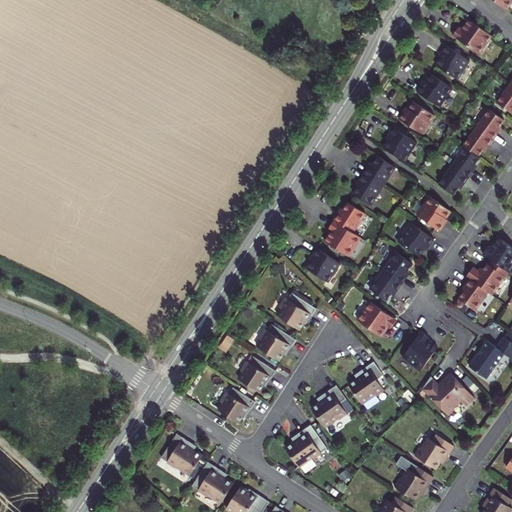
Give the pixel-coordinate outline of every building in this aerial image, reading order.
[(511,0),(494,0),(508,9),(511,3),(511,0)] [(460,27),(454,35),(480,54),(493,36),(473,22),(469,28),(465,25),(462,29),(460,27)] [(445,53),(437,65),(458,79),(471,60),(447,45),(443,52),(445,53)] [(511,70),(492,99),(508,110),(511,104),(511,70)] [(421,85),(417,92),(440,107),(453,88),(431,74),(423,86),(421,85)] [(404,113),(399,119),(423,134),(435,115),(414,101),(405,114),(404,113)] [(490,110),(464,146),(466,148),(479,157),(488,145),(489,146),(494,140),(498,133),(497,132),(505,120),(490,110)] [(392,135),(384,147),(383,148),(405,162),(405,161),(417,142),(394,127),(390,134),(392,135)] [(466,148),(440,185),(455,195),(463,183),(465,184),(474,171),(472,170),(481,158),(479,157),(466,148)] [(368,167),(364,174),(383,186),(387,189),(399,170),(378,156),(370,168),(368,167)] [(362,182),(354,194),(371,205),(383,186),(364,174),(360,180),(362,182)] [(415,219),(402,237),(423,252),(431,240),(433,241),(437,235),(442,229),(440,228),(449,215),(428,201),(415,219)] [(340,211),(334,220),(340,224),(360,237),(372,218),(354,206),(348,216),(340,211)] [(360,237),(340,224),(336,231),(332,228),(329,232),(327,231),(321,239),(348,256),(361,237),(360,237)] [(483,251),(508,270),(511,265),(511,244),(503,238),(498,244),(494,241),(491,245),(488,243),(483,251)] [(316,251),(308,263),(330,277),(342,258),(319,243),(314,250),(316,251)] [(396,252),(370,289),(387,301),(395,289),(397,290),(407,277),(405,276),(413,264),(396,252)] [(481,270),(473,265),(467,274),(470,276),(488,290),(492,292),(505,274),(488,261),(481,270)] [(467,284),(459,296),(475,308),(488,290),(470,276),(465,283),(467,284)] [(284,310),(279,316),(299,329),(304,323),(310,314),(312,315),(317,308),(304,300),(299,306),(288,299),(282,309),(284,310)] [(369,300),(356,318),(375,332),(380,326),(384,329),(386,325),(389,327),(395,319),(369,300)] [(304,323),(306,324),(312,315),(310,314),(304,323)] [(266,343),(262,349),(282,362),(286,355),(292,346),(294,348),(299,341),(286,332),(282,339),(270,331),(264,341),(266,343)] [(423,332),(404,358),(422,372),(436,352),(430,348),(433,344),(429,341),(431,338),(423,332)] [(487,338),(468,366),(489,380),(506,354),(511,358),(511,339),(506,335),(499,346),(487,338)] [(430,348),(436,352),(439,348),(433,344),(430,348)] [(286,355),(288,357),(294,348),(292,346),(286,355)] [(356,377),(348,383),(362,403),(375,394),(376,395),(384,389),(376,378),(383,374),(373,360),(359,370),(362,373),(356,377)] [(245,374),(241,380),(261,393),(266,386),(272,377),(274,379),(278,372),(266,363),(261,370),(250,363),(244,372),(245,374)] [(435,378),(425,389),(432,396),(430,398),(450,416),(463,402),(469,407),(478,397),(451,373),(441,384),(435,378)] [(266,386),(268,388),(274,379),(272,377),(266,386)] [(318,400),(310,405),(324,426),(338,416),(338,417),(346,412),(339,401),(345,397),(336,383),(322,393),(324,396),(318,400)] [(223,403),(219,410),(239,423),(243,416),(249,407),(251,409),(256,401),(243,393),(239,400),(227,392),(221,402),(223,403)] [(243,416),(245,418),(251,409),(249,407),(243,416)] [(294,442),(286,448),(300,468),(314,459),(315,460),(323,454),(315,443),(321,439),(312,425),(298,435),(300,438),(294,442)] [(176,434),(167,448),(174,452),(167,463),(175,468),(175,467),(189,476),(203,455),(195,450),(188,446),(191,443),(176,434)] [(423,448),(421,447),(416,455),(437,469),(441,462),(444,458),(446,459),(455,446),(438,435),(434,441),(429,438),(423,448)] [(208,461),(199,475),(205,479),(198,490),(206,496),(207,495),(221,504),(234,483),(226,477),(220,473),(222,470),(208,461)] [(402,479),(401,478),(395,487),(416,500),(421,493),(424,489),(426,490),(435,477),(418,466),(414,472),(409,469),(402,479)] [(241,486),(227,508),(232,511),(247,511),(251,507),(257,511),(262,511),(270,501),(258,494),(257,496),(247,490),(241,486)] [(511,498),(494,487),(485,500),(487,501),(484,506),(480,511),(508,511),(511,507),(507,504),(511,498)] [(249,488),(247,490),(257,496),(258,494),(249,488)] [(382,510),(381,509),(378,511),(411,511),(414,508),(397,497),(393,503),(389,500),(382,510)]
